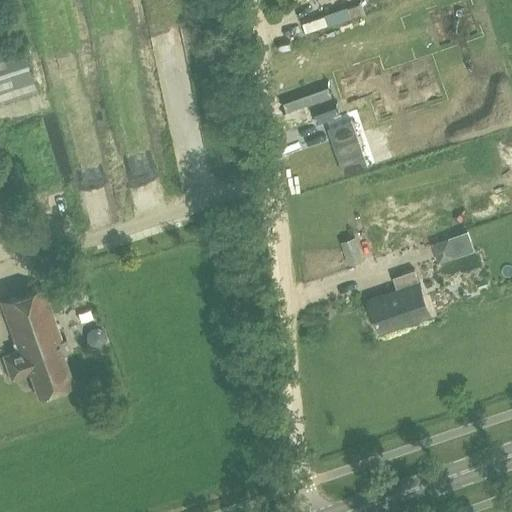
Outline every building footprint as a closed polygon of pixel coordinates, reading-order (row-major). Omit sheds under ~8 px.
[(477,0),(469,0),(440,9),(450,39),(486,27),(477,0)] [(359,3),(347,7),(350,16),(362,12),(359,3)] [(328,24),(325,15),(303,23),(306,32),(328,24)] [(466,44),(479,78),(498,71),(486,36),(466,44)] [(21,44),(0,51),(0,100),(36,88),(21,44)] [(100,54),(101,68),(131,66),(130,52),(100,54)] [(399,78),(462,289),(511,274),(511,240),(459,60),(399,78)] [(351,119),(328,127),(344,174),(367,166),(351,119)] [(171,139),(172,157),(192,156),(191,138),(171,139)] [(195,157),(173,158),(174,175),(196,174),(195,157)] [(352,231),(337,233),(341,257),(356,254),(352,231)] [(415,269),(403,274),(394,276),(399,291),(370,300),(381,333),(431,316),(421,284),(420,284),(415,269)] [(58,344),(63,342),(44,288),(2,302),(19,352),(5,358),(13,380),(32,374),(39,396),(72,384),(58,344)] [(452,372),(437,390),(450,400),(464,382),(452,372)]
